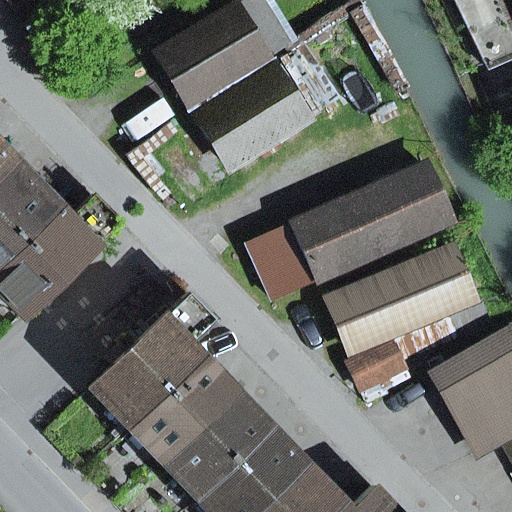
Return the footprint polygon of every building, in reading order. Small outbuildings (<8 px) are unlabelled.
[(6,0),(24,23),(55,0),(6,0)] [(265,58),(288,45),(254,0),(237,0),(231,4),(265,58)] [(453,0),(486,68),(511,56),(511,45),(493,0),(453,0)] [(265,58),(231,4),(159,57),(188,106),(265,58)] [(195,117),(227,168),(304,120),(272,69),(195,117)] [(0,150),(0,178),(14,165),(0,150)] [(14,165),(0,178),(0,261),(55,208),(14,165)] [(273,301),(449,221),(424,165),(248,246),(273,301)] [(55,208),(0,261),(0,296),(20,317),(78,261),(118,222),(91,195),(66,220),(55,208)] [(387,333),(405,333),(477,302),(452,246),(330,299),(354,354),(387,333)] [(186,294),(88,389),(126,428),(199,359),(187,346),(212,323),(186,294)] [(389,342),(399,360),(487,325),(477,302),(405,333),(389,342)] [(432,372),(478,453),(511,433),(511,345),(503,330),(432,372)] [(361,393),(404,370),(399,360),(389,342),(347,364),(361,393)] [(199,359),(126,428),(161,464),(233,394),(199,359)] [(233,394),(161,464),(195,500),(267,431),(233,394)] [(267,431),(195,500),(206,511),(256,511),(302,467),(267,431)] [(511,436),(502,442),(511,460),(511,436)] [(302,467),(256,511),(330,511),(338,505),(302,467)] [(344,511),(338,505),(330,511),(391,511),(371,489),(346,511),(344,511)]
